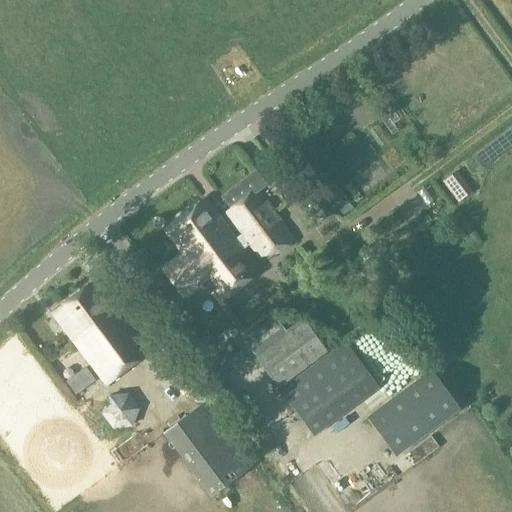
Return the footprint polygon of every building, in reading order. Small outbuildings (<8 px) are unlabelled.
[(458,172),(443,183),(458,203),(473,192),(458,172)] [(241,236),(236,240),(205,200),(165,230),(184,255),(165,270),(185,297),(205,282),(221,304),(261,274),(244,251),(250,247),(259,259),(281,255),(298,243),(258,190),(225,214),(241,236)] [(308,207),(319,222),(330,213),(319,199),(308,207)] [(53,314),(107,385),(148,355),(94,283),(53,314)] [(274,317),(243,339),(254,355),(279,389),(328,353),(303,319),(285,332),(274,317)] [(372,371),(390,362),(395,374),(401,371),(379,325),(355,336),(372,371)] [(314,438),(380,389),(345,343),(280,391),(314,438)] [(431,370),(366,418),(396,458),(402,453),(412,467),(439,448),(428,434),(460,411),(431,370)] [(128,394),(109,397),(102,415),(114,430),(133,428),(140,409),(128,394)] [(164,435),(211,499),(253,467),(206,404),(164,435)] [(118,464),(139,444),(131,436),(111,456),(118,464)]
